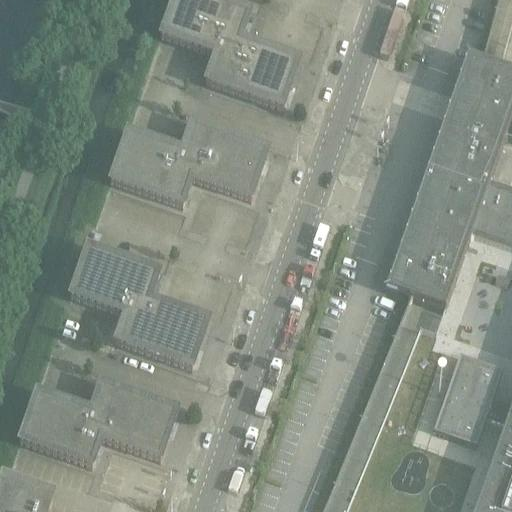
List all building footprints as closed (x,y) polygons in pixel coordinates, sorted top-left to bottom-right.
[(241,46),(242,43),(250,19),(196,0),(175,0),(161,43),(215,62),(206,89),(283,116),(291,92),(300,67),(241,46)] [(480,67),(473,65),(467,62),(458,88),(451,109),(404,245),(386,297),(399,301),(410,305),(412,306),(445,317),(471,243),(474,242),(511,255),(511,411),(493,404),(503,377),(460,362),(433,438),(476,453),(486,425),(506,432),(478,511),(511,511),(511,193),(493,187),(491,184),(505,144),(511,146),(511,78),(503,75),(484,68),(480,67)] [(182,158),(127,139),(110,188),(183,213),(185,208),(192,186),(251,207),(268,157),(191,131),(182,158)] [(160,279),(88,254),(70,303),(125,322),(115,349),(192,376),(200,352),(209,327),(150,306),(160,279)] [(91,418),(37,399),(20,448),(92,474),(94,469),(102,447),(161,467),(169,441),(176,423),(178,418),(101,391),(91,418)] [(0,511),(41,511),(2,498),(0,505),(0,511)]
